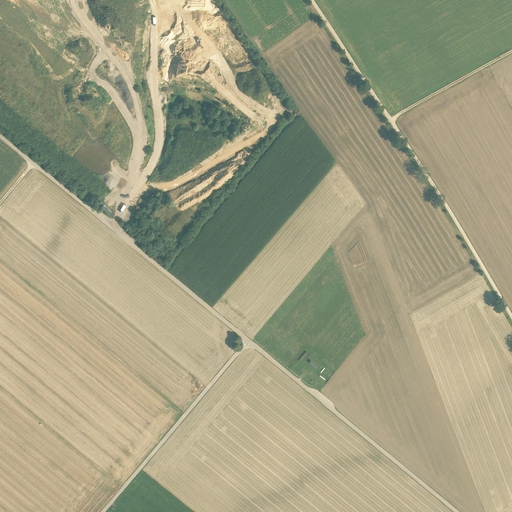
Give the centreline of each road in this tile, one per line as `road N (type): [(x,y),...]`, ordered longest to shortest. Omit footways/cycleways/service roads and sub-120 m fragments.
road 1 (unclassified): [(455,511),(0,137)]
road 2 (track): [(511,317),(311,0)]
road 3 (track): [(248,343),(106,511)]
road 4 (track): [(390,120),(511,51)]
